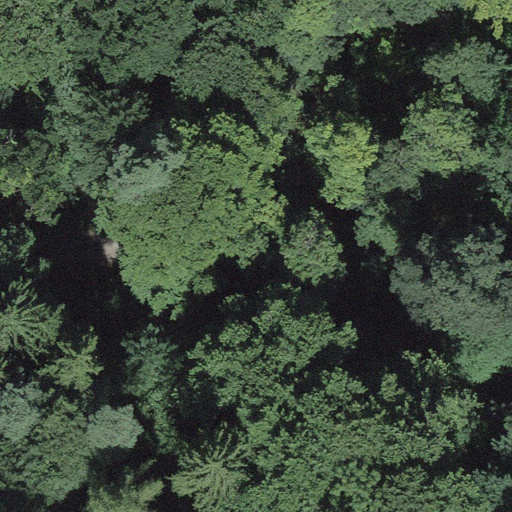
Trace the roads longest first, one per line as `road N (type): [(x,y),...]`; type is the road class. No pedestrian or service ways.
road 1 (track): [(0,271),(124,243),(171,247),(222,281),(324,380),(406,437),(511,488)]
road 2 (track): [(124,243),(294,511)]
